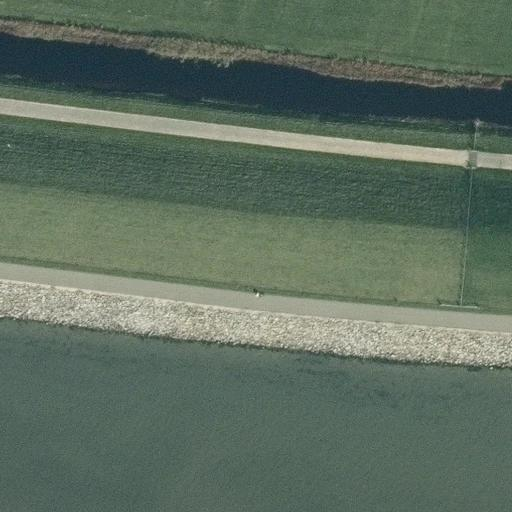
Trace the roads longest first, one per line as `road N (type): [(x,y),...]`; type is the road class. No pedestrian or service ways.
road 1 (unclassified): [(511,170),(0,113)]
road 2 (unclassified): [(0,289),(321,328),(511,340)]
